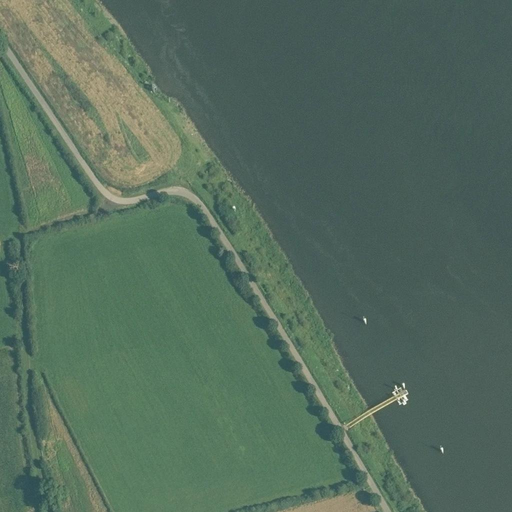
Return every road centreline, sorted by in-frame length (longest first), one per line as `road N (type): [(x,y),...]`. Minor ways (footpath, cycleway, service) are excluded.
road 1 (unclassified): [(0,40),(113,200),(183,192),(197,201),(388,511)]
road 2 (track): [(49,511),(25,371)]
